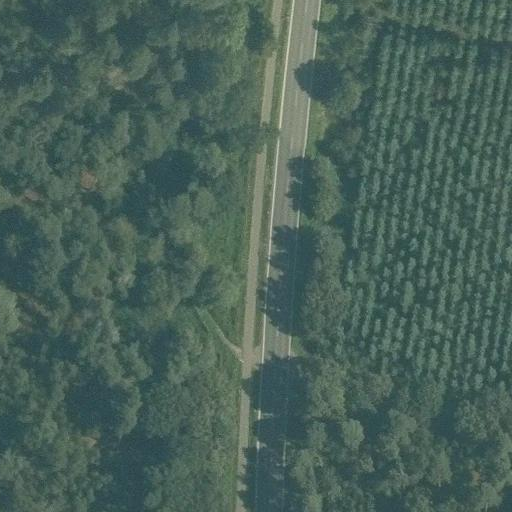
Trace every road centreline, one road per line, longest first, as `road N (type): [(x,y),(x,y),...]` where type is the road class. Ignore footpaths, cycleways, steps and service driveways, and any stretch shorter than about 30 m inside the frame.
road 1 (secondary): [(276,511),(286,252),(311,0)]
road 2 (track): [(511,495),(278,483)]
